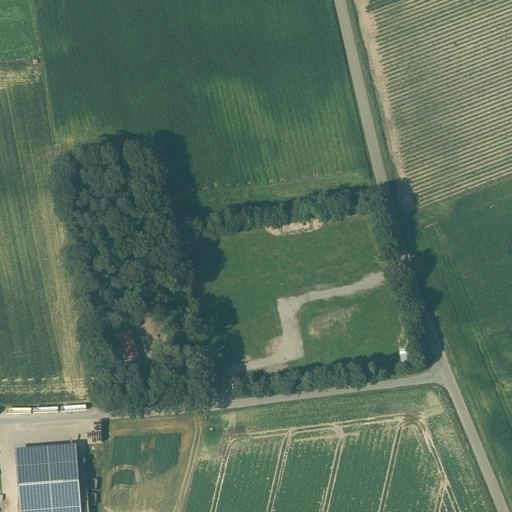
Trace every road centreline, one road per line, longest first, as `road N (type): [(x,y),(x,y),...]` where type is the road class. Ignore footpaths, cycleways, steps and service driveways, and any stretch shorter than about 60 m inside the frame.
road 1 (unclassified): [(0,420),(206,408),(446,371)]
road 2 (unclassified): [(338,0),(380,189),(446,371)]
road 3 (unclassified): [(446,371),(502,511)]
